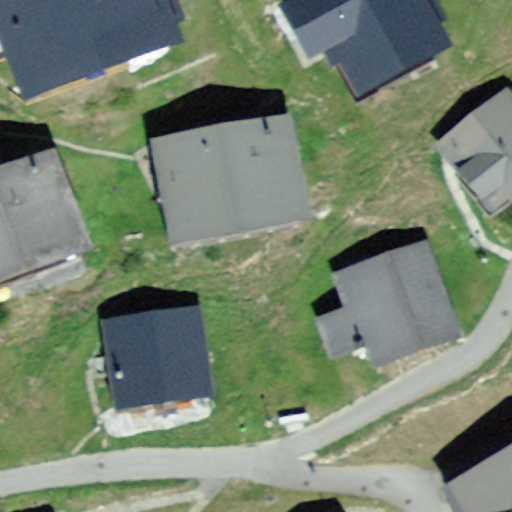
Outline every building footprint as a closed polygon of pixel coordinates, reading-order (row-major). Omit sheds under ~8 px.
[(176,22),(168,0),(0,0),(0,60),(18,54),(31,89),(162,41),(158,29),(176,22)] [(414,0),(411,2),(410,0),(308,0),(286,11),(310,56),(322,50),(333,67),(347,59),(362,87),(436,47),(427,30),(440,22),(429,0),(414,0)] [(511,183),(511,116),(505,108),(476,130),(468,120),(455,131),(463,141),(451,150),(491,201),(511,183)] [(280,130),(163,150),(179,239),(296,217),(280,130)] [(0,275),(75,248),(46,167),(14,178),(9,165),(0,168),(0,275)] [(461,337),(425,238),(327,273),(342,313),(321,321),(334,357),(369,344),(377,368),(461,337)] [(199,305),(112,328),(116,411),(212,397),(199,305)] [(450,511),(511,511),(511,463),(458,494),(445,503),(450,511)]
